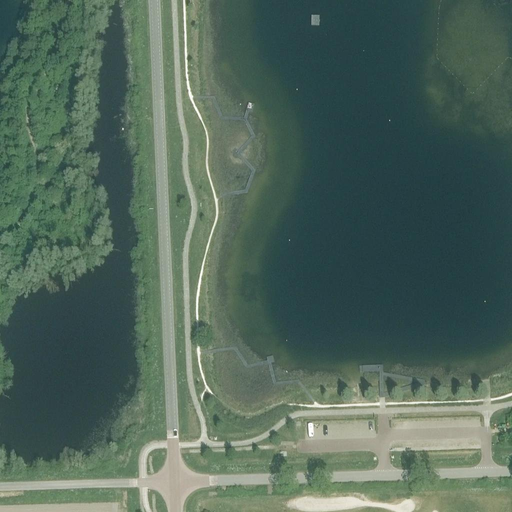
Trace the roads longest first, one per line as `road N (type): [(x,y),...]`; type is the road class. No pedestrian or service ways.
road 1 (unclassified): [(173,482),(153,0)]
road 2 (unclassified): [(511,472),(173,482)]
road 3 (track): [(0,246),(32,198),(37,165),(29,103),(66,0)]
road 4 (unknown): [(154,511),(151,457),(305,445)]
road 5 (unclassified): [(173,482),(0,487)]
